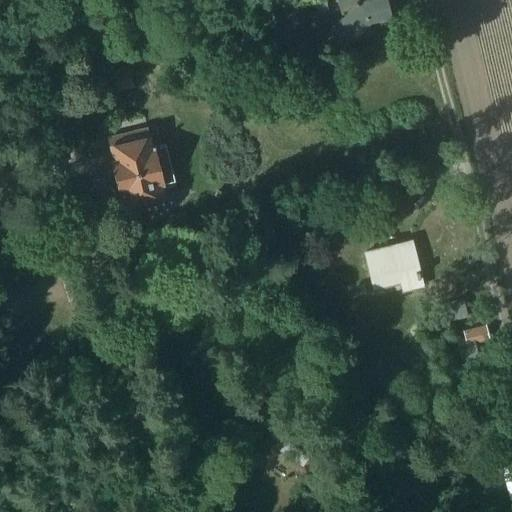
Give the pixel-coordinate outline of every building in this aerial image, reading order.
[(338,0),(343,16),(329,31),(344,46),(369,20),(390,15),(386,0),(364,0),(360,1),(359,0),(338,0)] [(121,25),(66,39),(76,77),(131,63),(121,25)] [(106,76),(83,82),(89,104),(112,97),(106,76)] [(149,128),(109,137),(114,157),(113,157),(115,166),(113,170),(115,180),(119,183),(122,193),(125,204),(165,195),(163,185),(176,182),(168,145),(163,146),(158,126),(149,128)] [(411,240),(365,251),(372,278),(399,272),(401,280),(419,275),(411,240)] [(461,300),(433,307),(438,326),(466,319),(461,300)] [(481,329),(461,334),(464,346),(468,345),(467,343),(483,339),(481,329)] [(366,445),(370,465),(406,458),(401,437),(366,445)] [(282,439),(275,449),(302,468),(309,457),(282,439)] [(508,498),(511,497),(511,466),(511,463),(500,466),(508,498)]
